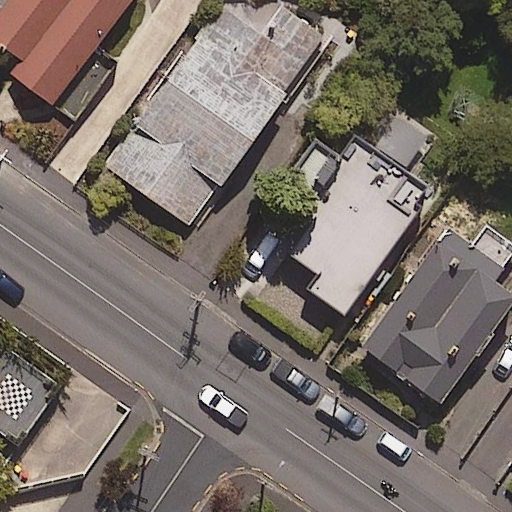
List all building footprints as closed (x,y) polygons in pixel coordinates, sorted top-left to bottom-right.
[(128,0),(0,0),(0,50),(18,64),(9,76),(49,106),(128,0)] [(301,68),(218,8),(103,166),(186,226),(301,68)] [(423,138),(391,116),(356,166),(319,141),(291,181),(317,199),(281,251),(320,278),(309,294),(340,316),(427,190),(400,171),(423,138)] [(511,250),(511,248),(482,227),(467,248),(441,230),(356,349),(437,406),(511,300),(511,298),(489,282),(511,250)] [(19,355),(0,382),(0,434),(17,446),(61,386),(19,355)]
